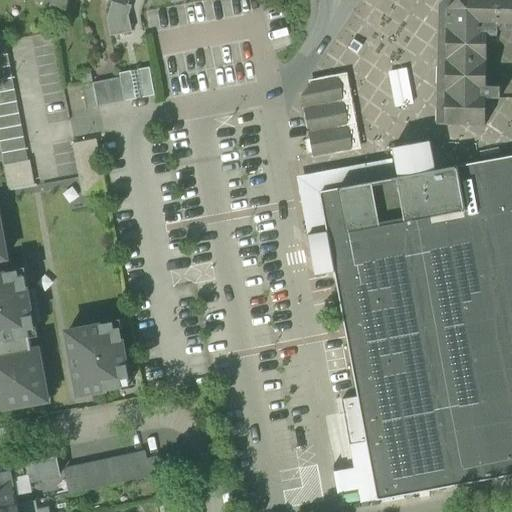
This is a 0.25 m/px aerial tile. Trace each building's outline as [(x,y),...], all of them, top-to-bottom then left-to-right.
[(53,0),(51,6),(65,10),(67,0),(53,0)] [(488,29),(490,29),(490,0),(457,0),(448,9),(446,125),(486,126),(487,100),(501,100),(501,88),(487,87),(488,37),(488,29)] [(511,0),(490,0),(490,29),(499,30),(511,29),(511,0)] [(132,7),(127,5),(127,6),(114,2),(113,2),(108,21),(111,37),(132,32),(129,16),(132,7)] [(392,23),(371,27),(379,63),(400,58),(392,23)] [(364,46),(354,40),(348,49),(358,55),(364,46)] [(0,139),(5,166),(28,161),(6,43),(0,44),(0,139)] [(402,66),(381,71),(385,89),(390,107),(410,103),(402,66)] [(138,71),(143,99),(155,96),(150,69),(138,71)] [(132,72),(137,100),(143,99),(138,71),(132,72)] [(120,74),(121,79),(125,102),(137,100),(132,72),(120,74)] [(302,98),(314,160),(353,152),(339,77),(313,82),(302,98)] [(114,104),(125,102),(121,79),(109,81),(114,104)] [(94,84),(98,107),(110,105),(105,81),(94,84)] [(109,81),(105,81),(110,105),(114,104),(109,81)] [(87,109),(98,107),(94,84),(82,86),(87,109)] [(97,140),(75,144),(85,196),(106,192),(97,140)] [(399,178),(397,179),(378,182),(340,189),(322,193),(321,195),(323,205),(325,219),(327,231),(328,233),(311,236),(309,237),(313,256),(316,276),(331,273),(335,273),(348,339),(359,398),(355,398),(343,401),(351,446),(367,443),(377,497),(378,499),(380,501),(511,476),(511,157),(436,171),(431,142),(412,145),(394,149),(399,178)] [(299,177),(297,178),(308,234),(311,234),(327,231),(325,219),(323,205),(321,195),(322,193),(340,189),(378,182),(397,179),(394,163),(393,160),(299,177)] [(28,161),(5,166),(10,190),(33,186),(28,161)] [(5,409),(42,403),(41,397),(47,395),(39,350),(32,351),(28,330),(34,329),(33,323),(40,322),(34,290),(27,292),(25,278),(19,279),(17,273),(0,276),(0,260),(7,259),(0,221),(0,401),(3,401),(5,409)] [(120,379),(129,378),(120,330),(114,331),(113,325),(67,333),(79,396),(122,388),(120,379)] [(120,379),(122,388),(130,386),(129,378),(120,379)] [(65,472),(69,495),(175,473),(172,457),(148,462),(147,454),(65,472)] [(30,476),(31,482),(60,476),(57,459),(12,467),(14,479),(30,476)] [(0,509),(19,506),(14,479),(12,467),(0,469),(0,509)] [(35,502),(19,506),(19,511),(48,511),(48,509),(37,511),(35,502)]
